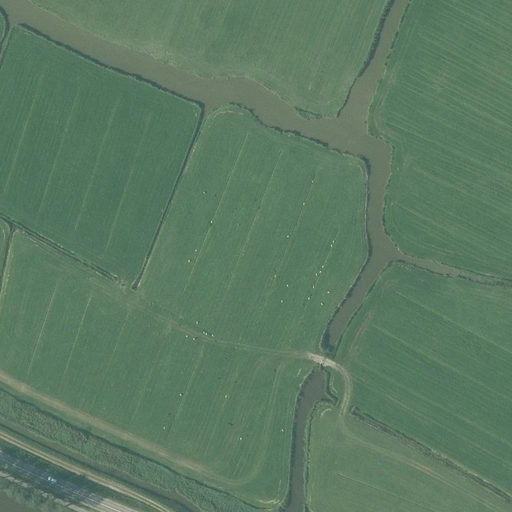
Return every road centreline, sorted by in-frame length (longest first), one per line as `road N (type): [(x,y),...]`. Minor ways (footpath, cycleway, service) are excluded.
road 1 (track): [(0,435),(162,511)]
road 2 (primary): [(123,511),(0,458)]
